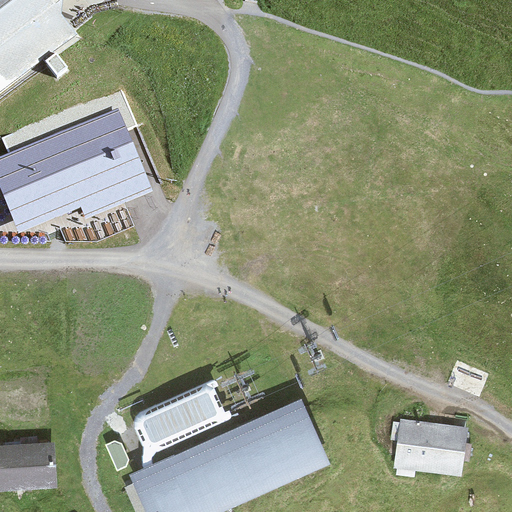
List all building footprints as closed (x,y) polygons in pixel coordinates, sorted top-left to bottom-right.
[(0,0),(0,89),(80,22),(62,0),(0,0)] [(80,210),(86,221),(153,194),(119,108),(0,157),(0,191),(18,235),(80,210)] [(152,457),(157,453),(229,420),(231,419),(231,416),(231,414),(229,410),(225,412),(215,388),(218,386),(217,383),(216,382),(215,381),(214,380),(212,380),(210,381),(140,412),(137,415),(135,418),(134,422),(134,428),(142,446),(144,447),(143,456),(142,466),(144,469),(152,465),(152,457)] [(144,469),(129,475),(145,511),(224,511),(330,465),(301,399),(152,465),(144,469)] [(401,420),(393,470),(459,481),(468,430),(401,420)] [(105,445),(117,472),(127,467),(129,460),(122,443),(114,440),(105,445)] [(0,455),(0,500),(57,494),(53,450),(0,455)]
